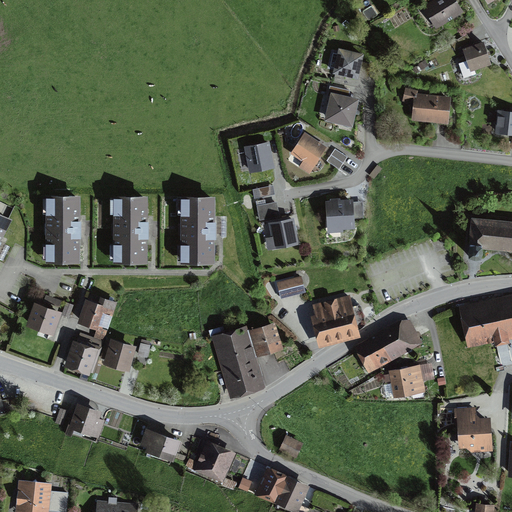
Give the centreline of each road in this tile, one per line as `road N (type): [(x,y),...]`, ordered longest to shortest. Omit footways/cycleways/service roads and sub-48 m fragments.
road 1 (residential): [(237,415),(418,304),(511,285)]
road 2 (residential): [(0,365),(175,419),(237,415)]
road 3 (residential): [(511,160),(397,150),(371,156),(355,180),(284,194)]
road 4 (residential): [(237,415),(272,460),(394,511)]
